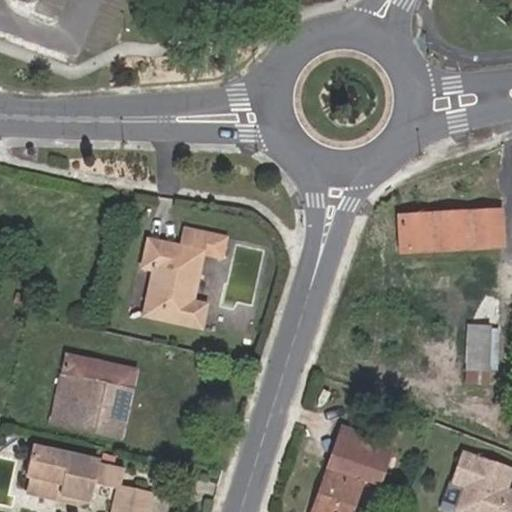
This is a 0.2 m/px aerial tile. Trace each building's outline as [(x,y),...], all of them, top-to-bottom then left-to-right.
[(500,246),(498,212),(399,217),(401,252),(500,246)] [(148,269),(140,314),(196,326),(201,305),(188,301),(198,251),(145,240),(139,266),(148,269)] [(11,304),(23,306),(25,297),(13,294),(11,304)] [(469,328),(468,369),(488,369),(489,328),(469,328)] [(53,397),(124,411),(132,373),(62,357),(57,377),(50,375),(47,388),(54,390),(53,397)] [(488,369),(468,369),(468,385),(488,387),(488,369)] [(118,438),(124,411),(53,397),(47,423),(118,438)] [(335,470),(328,468),(312,511),(348,511),(360,479),(376,483),(389,445),(341,428),(337,442),(343,444),(335,470)] [(337,442),(328,468),(335,470),(343,444),(337,442)] [(443,511),(444,511),(511,511),(511,461),(464,446),(443,511)] [(20,474),(36,478),(55,482),(53,493),(83,499),(87,483),(92,462),(25,447),(20,474)] [(118,468),(92,462),(87,483),(114,489),(118,468)] [(55,482),(36,478),(32,499),(81,510),(83,499),(53,493),(55,482)] [(141,511),(145,496),(114,489),(108,511),(141,511)]
